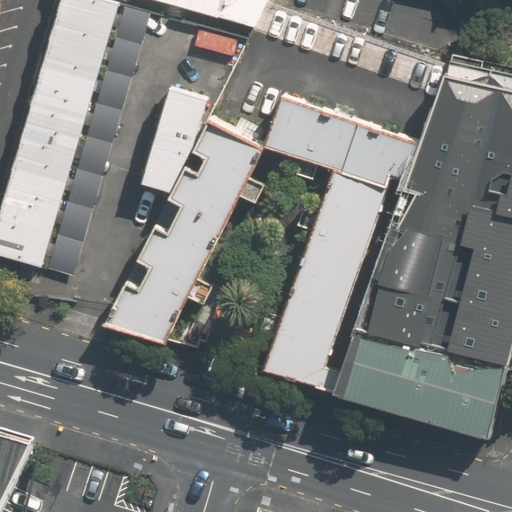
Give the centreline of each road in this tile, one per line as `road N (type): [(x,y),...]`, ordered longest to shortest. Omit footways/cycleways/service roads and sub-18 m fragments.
road 1 (primary): [(503,511),(228,430)]
road 2 (primary): [(228,430),(0,363)]
